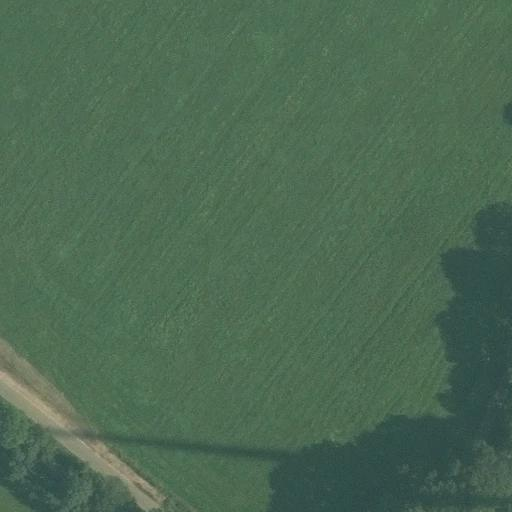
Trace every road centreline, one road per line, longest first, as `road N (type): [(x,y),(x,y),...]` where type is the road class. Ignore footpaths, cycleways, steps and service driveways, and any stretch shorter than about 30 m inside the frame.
road 1 (unclassified): [(0,388),(155,511)]
road 2 (unclassified): [(511,362),(444,511)]
